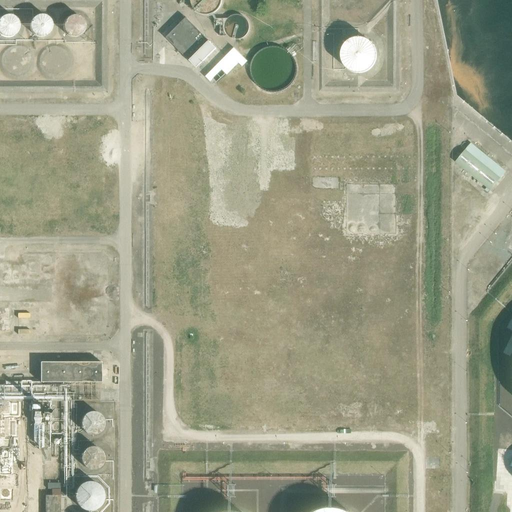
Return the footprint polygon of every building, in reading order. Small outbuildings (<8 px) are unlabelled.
[(222,0),(191,0),(191,2),(192,5),(194,8),(196,11),(198,13),(201,14),(204,15),(206,15),(209,15),(213,14),(216,13),(218,11),(220,9),(222,6),(222,3),(222,0)] [(20,25),(20,24),(20,21),(18,18),(17,17),(16,16),(14,14),(10,13),(8,13),(5,14),(2,16),(1,17),(0,18),(0,30),(1,32),(3,34),(5,35),(9,35),(11,35),(13,35),(16,33),(17,32),(19,29),(20,27),(20,25)] [(53,24),(52,22),(52,19),(50,16),(46,14),(42,13),(38,13),(37,14),(35,15),(33,17),(32,19),(31,21),(31,23),(31,25),(31,27),(33,31),(35,33),(37,34),(39,34),(41,35),(43,35),(46,34),(48,33),(49,31),(52,28),(53,24)] [(86,25),(85,21),(83,17),(81,16),(79,15),(75,14),(72,14),(70,15),(67,16),(66,18),(65,20),(64,24),(64,26),(64,28),(65,30),(66,32),(69,35),(71,35),(74,36),(76,36),(78,35),(81,34),(82,33),(85,29),(85,28),(86,25)] [(231,39),(232,39),(234,39),(237,40),(241,39),(243,38),(245,36),(247,34),(248,32),(248,30),(249,27),(248,24),(248,22),(246,20),(245,18),(243,17),(241,16),(239,15),(236,15),(231,16),(228,19),(226,20),(225,23),(224,27),(224,30),(225,32),(226,34),(228,36),(231,39)] [(174,23),(163,34),(198,69),(217,49),(186,18),(178,26),(174,23)] [(379,56),(378,52),(377,49),(376,46),(374,43),(371,41),(367,39),(363,38),(360,38),(356,38),(353,39),(349,42),(347,44),(345,47),(344,49),(343,52),(343,56),(343,59),(344,62),(345,65),(347,68),(349,70),(353,72),(356,73),(360,74),(363,73),(367,72),(371,71),(374,68),(376,65),(377,62),(378,59),(379,56)] [(506,171),(471,144),(456,162),(491,190),(506,171)] [(100,382),(101,362),(39,362),(40,382),(100,382)] [(105,422),(104,419),(104,417),(101,414),(98,411),(94,410),(91,410),(88,411),(85,413),(83,415),(82,417),(81,421),(81,423),(82,426),(84,429),(86,431),(88,432),(92,433),(94,433),(97,433),(99,431),(101,430),(103,427),(104,425),(105,422)] [(104,457),(104,454),(103,452),(102,450),(101,449),(99,447),(97,446),(94,445),(92,445),(90,445),(88,446),(86,447),(84,449),(83,451),(82,452),(81,455),(81,457),(81,459),(81,461),(82,463),(84,465),(87,468),(89,468),(92,469),(94,469),(97,468),(100,466),(103,462),(104,460),(104,457)] [(104,495),(104,492),(103,488),(101,485),(99,483),(97,482),(94,481),(92,480),(89,480),(86,480),(84,481),(82,482),(79,484),(77,486),(76,489),(75,492),(75,495),(75,498),(76,500),(77,502),(79,505),(81,507),(84,508),(86,509),(90,509),(93,509),(96,508),(98,507),(100,505),(102,502),(103,500),(104,498),(104,495)] [(59,511),(60,497),(60,495),(44,495),(44,511),(59,511)]
